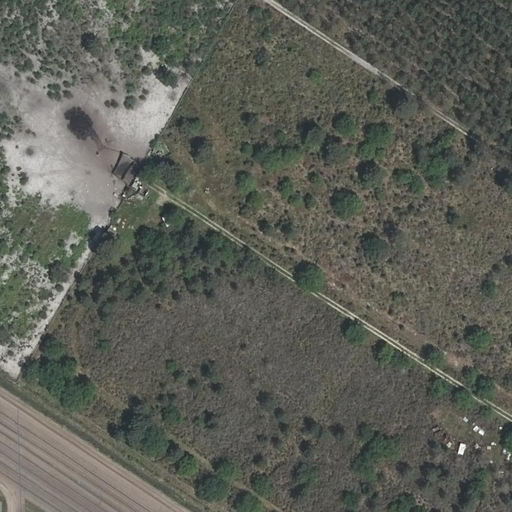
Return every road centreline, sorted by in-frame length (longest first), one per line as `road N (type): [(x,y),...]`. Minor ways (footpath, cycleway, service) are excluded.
road 1 (track): [(511,161),(270,0)]
road 2 (track): [(0,394),(177,511)]
